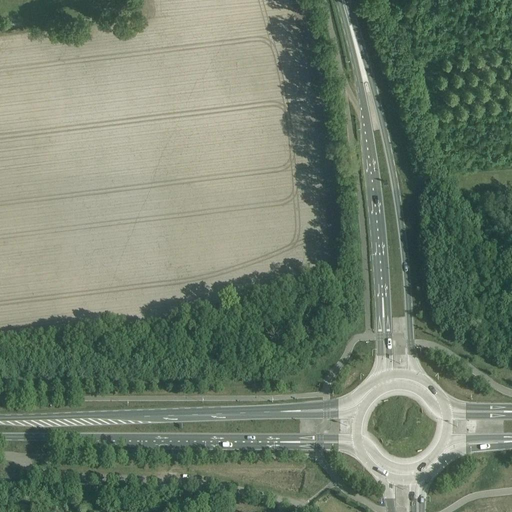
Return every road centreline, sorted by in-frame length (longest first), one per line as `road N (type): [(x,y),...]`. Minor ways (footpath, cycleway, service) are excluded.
road 1 (primary): [(413,375),(396,198),(348,19)]
road 2 (primary): [(348,19),(382,308)]
road 3 (unclassified): [(303,506),(202,483),(43,473),(20,459)]
road 4 (primary): [(0,437),(289,441)]
road 5 (primary): [(283,411),(0,419)]
road 6 (unclassified): [(351,142),(322,0)]
